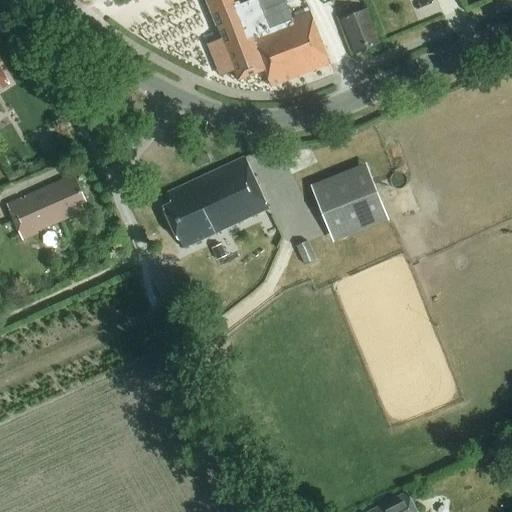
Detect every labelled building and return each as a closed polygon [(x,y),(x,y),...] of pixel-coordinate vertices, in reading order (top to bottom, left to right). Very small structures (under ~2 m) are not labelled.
[(236,70),(240,81),(267,70),(273,83),(280,85),(333,65),(311,13),(296,19),(288,3),(287,4),(285,0),(211,0),(226,38),(211,43),(222,70),(224,75),(236,70)] [(367,10),(343,19),(356,53),(380,44),(367,10)] [(0,87),(11,81),(0,61),(0,87)] [(61,150),(66,147),(68,142),(65,137),(60,135),(55,138),(53,143),(56,148),(61,150)] [(200,163),(212,157),(208,150),(196,155),(200,163)] [(185,247),(269,208),(246,157),(169,192),(174,203),(166,206),(185,247)] [(378,162),(320,179),(338,239),(396,221),(378,162)] [(81,202),(87,199),(77,181),(73,183),(69,175),(45,186),(47,189),(40,192),(38,189),(8,204),(24,239),(38,233),(38,230),(84,209),(81,202)] [(310,241),(296,247),(304,265),(318,259),(310,241)] [(221,245),(214,248),(218,260),(226,257),(221,245)] [(418,511),(407,491),(367,511),(418,511)]
